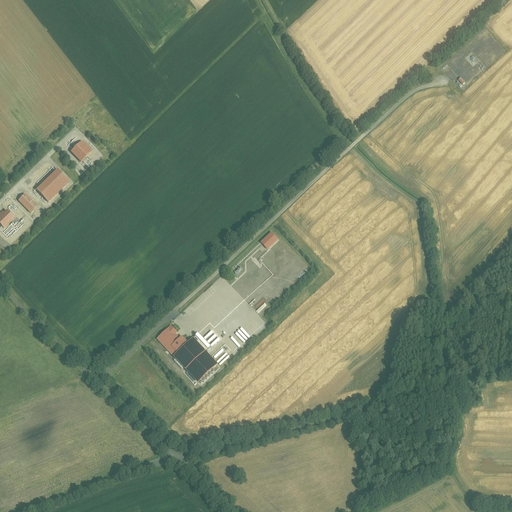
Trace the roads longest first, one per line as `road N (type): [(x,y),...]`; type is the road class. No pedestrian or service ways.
road 1 (unclassified): [(511,371),(179,458)]
road 2 (unclassified): [(0,282),(179,458)]
road 3 (unclassified): [(179,458),(116,473),(25,511)]
